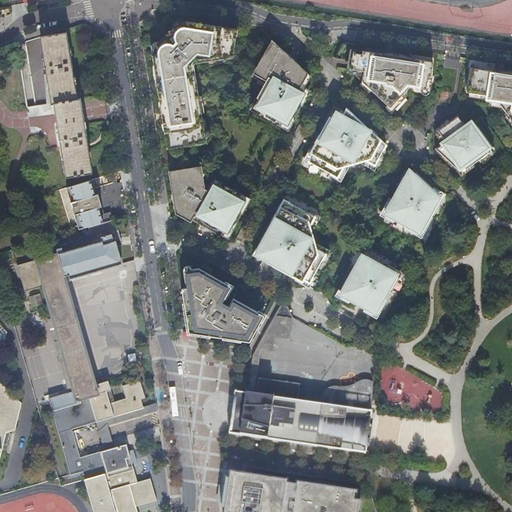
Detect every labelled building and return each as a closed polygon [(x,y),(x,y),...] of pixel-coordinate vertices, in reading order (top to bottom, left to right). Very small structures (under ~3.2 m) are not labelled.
[(157,49),(153,50),(169,144),(206,138),(203,123),(199,124),(198,114),(197,112),(197,111),(201,110),(199,94),(195,95),(191,74),(190,74),(189,66),(190,64),(194,59),(204,57),(208,57),(209,61),(211,61),(214,60),(214,66),(230,63),(235,31),(234,30),(220,28),(181,22),(181,26),(159,48),(157,49)] [(92,171),(80,97),(77,98),(67,31),(41,36),(52,102),(55,101),(67,176),(92,171)] [(35,94),(44,92),(35,39),(26,41),(35,94)] [(288,126),(306,92),(300,89),(303,82),(308,73),(300,66),(284,51),(272,40),(263,56),(267,58),(263,65),(267,68),(260,81),(266,85),(254,107),(288,126)] [(354,44),(342,42),(334,58),(351,61),(350,70),(390,107),(409,87),(419,88),(426,89),(428,76),(431,76),(433,61),(391,55),(385,54),(353,49),(354,44)] [(511,73),(470,67),(466,92),(488,95),(487,101),(499,103),(509,116),(511,120),(511,73)] [(37,107),(29,107),(29,115),(36,115),(37,107)] [(360,121),(347,109),(342,117),(337,114),(334,119),(330,117),(319,136),(321,137),(319,139),(317,143),(316,142),(308,156),(311,157),(309,161),(337,177),(344,166),(365,160),(375,165),(386,145),(366,127),(360,121)] [(445,141),(435,149),(458,170),(464,166),(466,169),(486,154),(484,151),(490,146),(474,124),(467,129),(458,116),(449,122),(444,126),(438,130),(445,141)] [(219,229),(228,234),(247,200),(213,181),(208,190),(204,188),(205,186),(203,176),(198,177),(197,170),(171,174),(177,212),(199,224),(199,222),(200,224),(200,225),(201,225),(202,225),(203,225),(204,225),(205,224),(208,219),(211,221),(215,223),(213,226),(219,229)] [(413,176),(407,171),(404,177),(385,211),(388,212),(386,216),(417,233),(419,230),(422,231),(441,198),(438,195),(439,194),(416,173),(413,176)] [(95,194),(91,179),(67,187),(79,228),(89,225),(113,218),(110,210),(101,213),(99,207),(103,206),(99,193),(95,194)] [(315,217),(284,199),(256,249),(261,252),(260,255),(274,263),(273,265),(285,272),(302,281),(304,279),(310,282),(326,254),(316,249),(310,226),(315,217)] [(136,511),(135,506),(156,500),(150,478),(149,478),(137,481),(132,463),(136,462),(133,449),(129,450),(127,444),(127,443),(114,447),(104,449),(80,456),(72,428),(96,421),(143,408),(141,399),(145,398),(140,380),(122,385),(126,398),(114,401),(108,380),(95,384),(65,275),(69,274),(70,278),(122,263),(123,263),(118,246),(116,237),(118,237),(117,230),(113,218),(89,225),(91,234),(56,244),(59,253),(18,265),(25,291),(44,286),(52,314),(47,316),(48,316),(51,328),(51,329),(55,341),(54,341),(54,342),(55,342),(58,353),(58,354),(62,366),(61,366),(62,367),(65,379),(66,379),(69,391),(68,391),(69,392),(49,398),(70,474),(83,471),(85,478),(84,479),(85,483),(85,484),(87,487),(86,487),(86,488),(87,488),(88,491),(88,492),(89,496),(90,500),(93,511),(136,511)] [(366,259),(360,256),(355,264),(340,291),(344,293),(342,296),(358,305),(372,313),(374,310),(378,312),(397,277),(394,275),(396,271),(368,256),(366,259)] [(238,290),(198,268),(187,270),(190,287),(182,288),(189,332),(245,341),(249,341),(255,330),(264,315),(233,298),(238,290)] [(41,293),(30,296),(33,307),(44,304),(41,293)] [(287,306),(282,303),(274,316),(291,318),(293,317),(287,306)] [(291,318),(274,316),(252,355),(247,394),(254,395),(257,376),(261,350),(273,351),(275,337),(290,339),(293,317),(291,318)] [(382,365),(382,376),(403,376),(404,366),(382,365)] [(247,394),(235,392),(232,414),(229,434),(365,454),(371,412),(353,409),(346,408),(334,407),(328,406),(297,401),(300,384),(258,378),(256,395),(254,395),(247,394)] [(353,403),(372,406),(373,382),(370,381),(368,380),(366,380),(364,380),(361,380),(359,381),(356,383),(353,384),(346,386),(343,387),(339,386),(336,386),(333,386),(328,388),(326,390),(323,392),(322,395),(320,398),(329,400),(328,406),(334,407),(335,401),(347,402),(346,408),(353,409),(353,403)] [(0,455),(6,431),(15,429),(21,403),(0,382),(0,455)] [(104,449),(114,447),(108,424),(157,410),(156,404),(143,408),(96,421),(104,449)] [(359,511),(361,502),(354,500),(355,494),(357,494),(357,492),(297,483),(297,486),(287,484),(287,481),(230,473),(227,492),(226,492),(225,492),(224,493),(224,494),(224,496),(224,497),(225,498),(226,498),(224,511),(359,511)]
